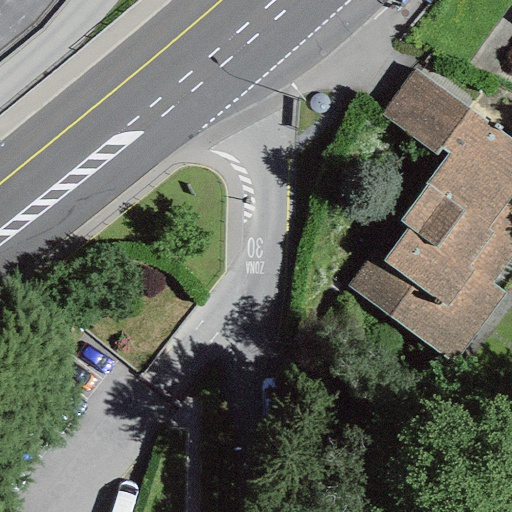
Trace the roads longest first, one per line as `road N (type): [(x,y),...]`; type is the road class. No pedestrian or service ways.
road 1 (residential): [(216,60),(256,113),(266,153),(257,511)]
road 2 (secondary): [(216,60),(0,230)]
